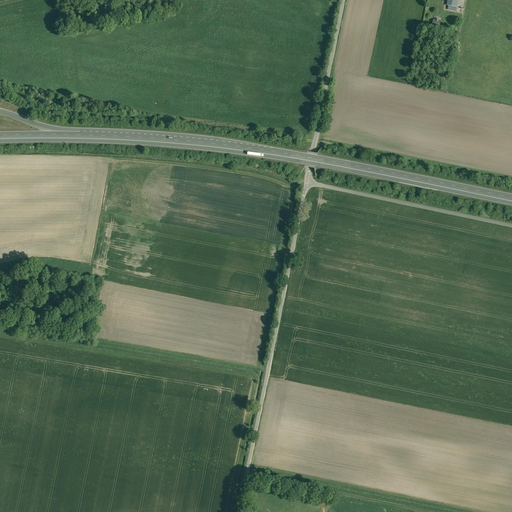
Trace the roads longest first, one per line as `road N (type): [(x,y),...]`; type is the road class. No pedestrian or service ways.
road 1 (trunk): [(511,197),(205,142),(0,136)]
road 2 (unclassified): [(238,511),(307,184)]
road 3 (track): [(247,468),(453,511)]
road 4 (unclassified): [(307,184),(511,226)]
road 5 (unclassified): [(307,184),(344,0)]
